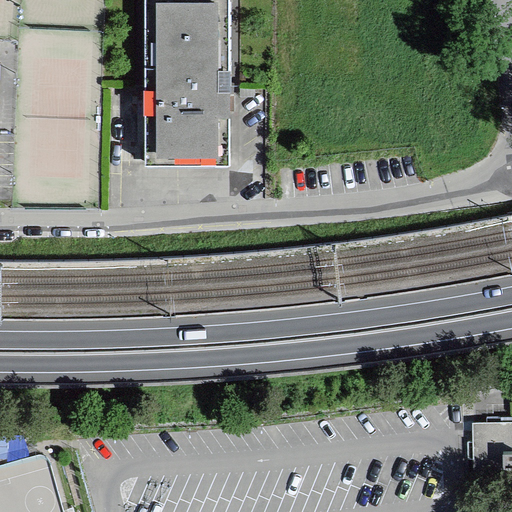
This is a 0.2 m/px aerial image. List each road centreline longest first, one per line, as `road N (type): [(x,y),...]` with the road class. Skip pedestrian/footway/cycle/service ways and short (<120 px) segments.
road 1 (residential): [(0,220),(277,213),(421,198),(511,174)]
road 2 (motorway): [(511,296),(194,337),(0,340)]
road 3 (motorway): [(0,363),(329,348),(511,320)]
